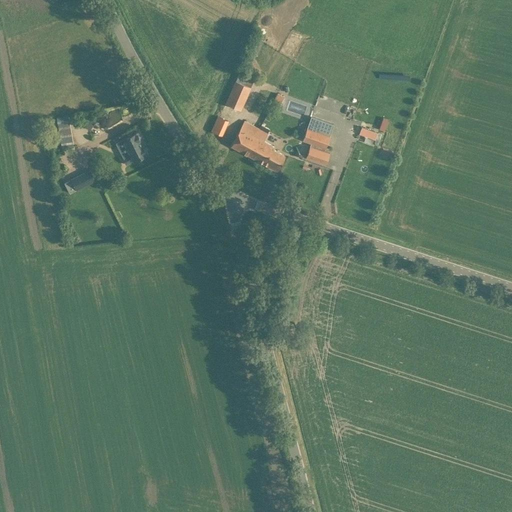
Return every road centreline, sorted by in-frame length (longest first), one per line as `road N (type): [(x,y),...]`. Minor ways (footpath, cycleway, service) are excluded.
road 1 (unclassified): [(311,511),(228,199)]
road 2 (unclassified): [(511,292),(228,199)]
road 3 (unclassified): [(228,199),(196,164),(104,0)]
